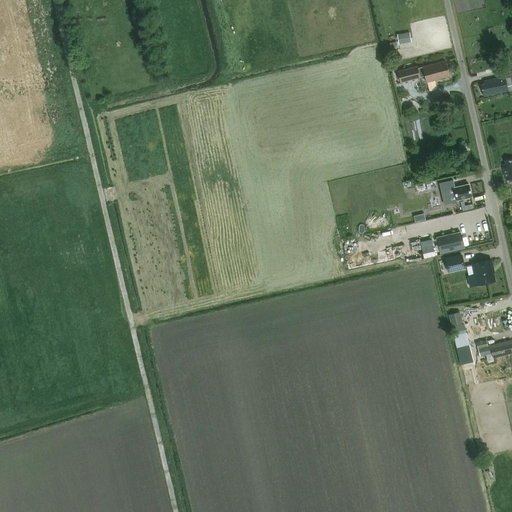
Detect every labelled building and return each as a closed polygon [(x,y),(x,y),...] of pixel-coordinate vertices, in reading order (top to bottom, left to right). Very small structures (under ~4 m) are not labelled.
[(399,42),(411,40),(410,32),(397,35),(399,42)] [(425,75),(426,80),(427,82),(449,76),(445,61),(418,68),(417,66),(398,71),(400,82),(420,77),(420,76),(425,75)] [(506,78),(489,80),(484,81),(484,85),(481,85),(484,97),(509,92),(508,91),(506,78)] [(452,180),(440,183),(444,204),(457,201),(457,200),(454,187),(452,180)] [(457,200),(471,196),(469,184),(454,187),(457,200)] [(461,231),(436,237),(440,254),(465,248),(461,231)] [(432,240),(421,242),(423,253),(434,251),(432,240)] [(447,272),(465,268),(461,254),(444,258),(447,272)] [(494,281),(491,268),(493,268),(491,259),(472,264),(474,275),(476,274),(478,284),(494,281)] [(460,312),(449,314),(451,326),(463,323),(460,312)] [(511,343),(511,340),(488,346),(487,341),(477,343),(480,355),(492,353),(493,357),(508,354),(509,355),(511,354),(511,343)] [(469,345),(466,346),(458,347),(462,364),(473,361),(469,345)]
